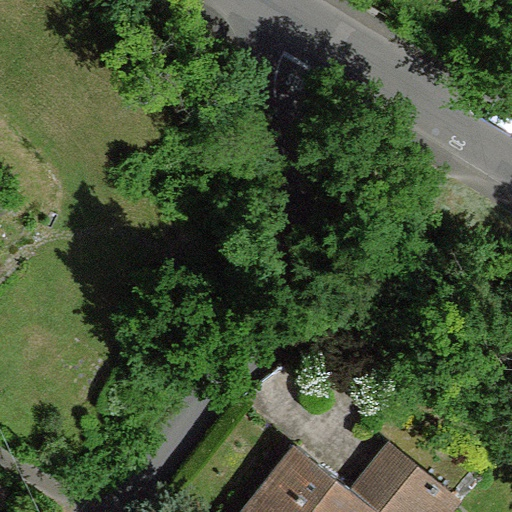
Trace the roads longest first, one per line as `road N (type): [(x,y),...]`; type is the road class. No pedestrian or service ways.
road 1 (residential): [(295,15),(276,83),(290,201),(273,293),(225,377),(108,511)]
road 2 (tertiary): [(295,15),(511,148)]
road 3 (unknown): [(225,377),(349,463)]
